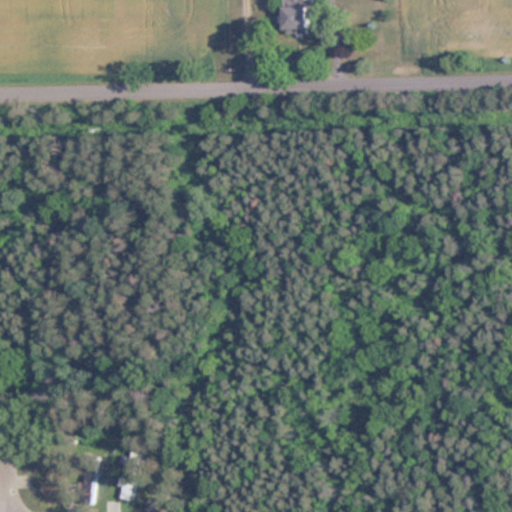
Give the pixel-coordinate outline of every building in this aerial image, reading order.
[(311,33),(311,0),(284,0),(285,33),(311,33)] [(132,500),(145,454),(132,451),(120,497),(132,500)] [(58,457),(46,455),(40,502),(51,504),(58,457)] [(99,457),(88,455),(82,502),(94,504),(99,457)] [(164,499),(178,499),(178,461),(164,461),(164,499)]
